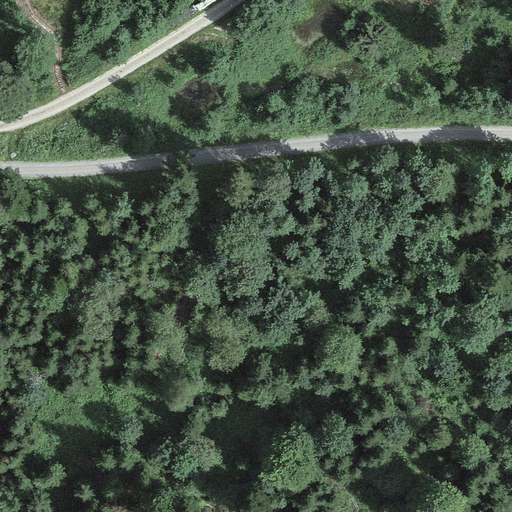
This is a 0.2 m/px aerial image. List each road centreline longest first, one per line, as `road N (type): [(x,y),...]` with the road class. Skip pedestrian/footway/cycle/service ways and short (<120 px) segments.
road 1 (track): [(0,168),(68,169),(352,139),(511,135)]
road 2 (track): [(0,123),(114,77),(234,0)]
